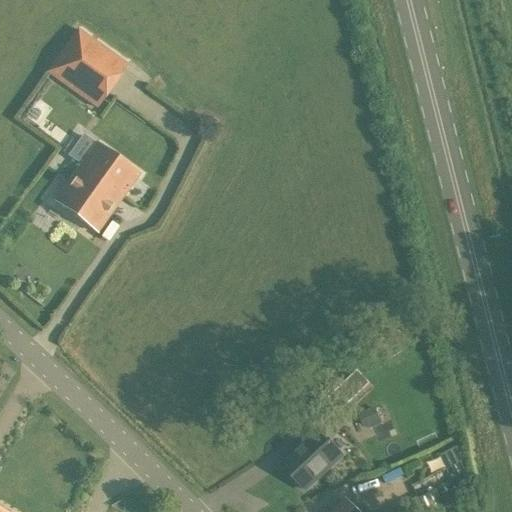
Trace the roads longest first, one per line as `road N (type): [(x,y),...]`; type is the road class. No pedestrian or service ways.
road 1 (primary): [(511,412),(408,0)]
road 2 (unclassified): [(194,511),(0,320)]
